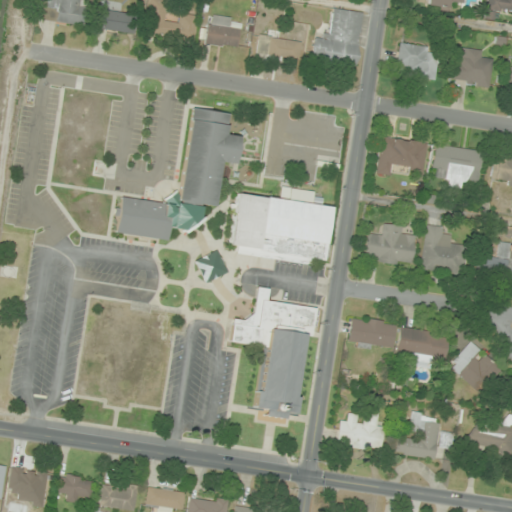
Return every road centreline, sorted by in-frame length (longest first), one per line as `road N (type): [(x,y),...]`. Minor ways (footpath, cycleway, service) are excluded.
road 1 (tertiary): [(511,507),(0,428)]
road 2 (residential): [(305,511),(381,0)]
road 3 (residential): [(511,128),(36,53)]
road 4 (residential): [(505,323),(511,317),(506,338),(505,323),(483,312),(340,289)]
